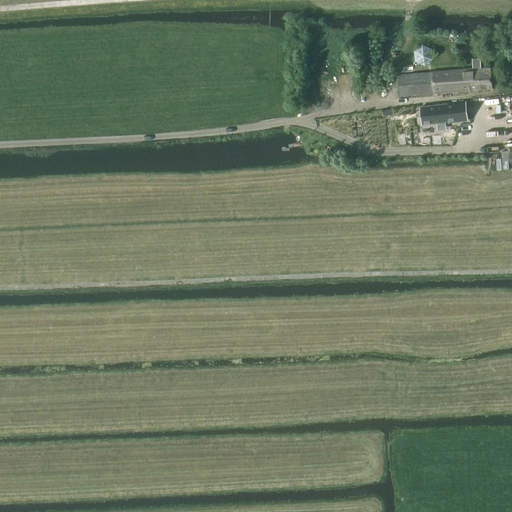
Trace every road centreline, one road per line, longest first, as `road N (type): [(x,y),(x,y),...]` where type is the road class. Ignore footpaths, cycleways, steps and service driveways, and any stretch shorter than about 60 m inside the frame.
road 1 (track): [(0,287),(511,271)]
road 2 (track): [(127,0),(0,10)]
